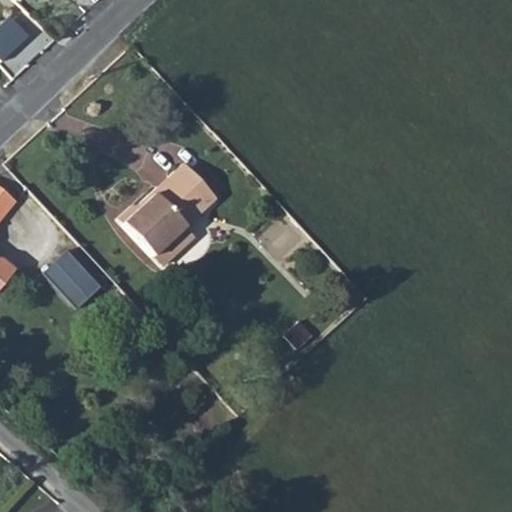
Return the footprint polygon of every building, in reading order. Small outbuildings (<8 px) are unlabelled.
[(148,257),(181,228),(203,207),(189,191),(196,184),(179,164),(131,210),(133,212),(118,225),(148,257)] [(189,191),(203,207),(211,200),(196,184),(189,191)] [(0,279),(7,271),(0,265),(0,217),(12,203),(0,193),(0,279)] [(148,257),(158,268),(190,238),(181,228),(148,257)] [(34,274),(65,313),(93,291),(61,252),(34,274)]
